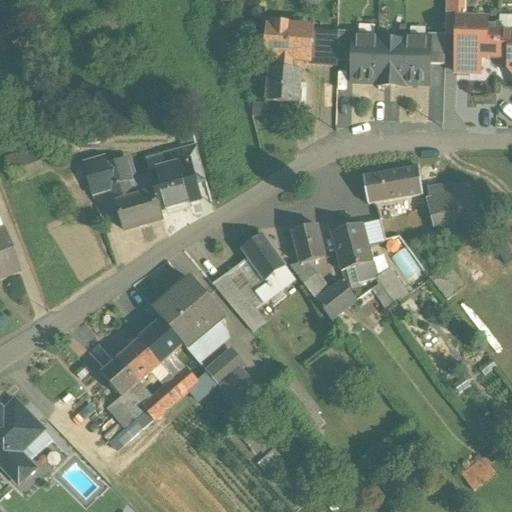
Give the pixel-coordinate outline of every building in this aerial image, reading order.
[(467,0),(461,0),(446,0),(445,35),(457,36),(457,34),(459,34),(459,22),(465,22),(466,20),(467,0)] [(119,14),(91,21),(96,41),(124,33),(119,14)] [(466,20),(465,22),(459,22),(459,34),(457,34),(457,36),(456,74),(481,75),(481,62),(498,62),(499,32),(499,27),(485,26),(485,21),(466,20)] [(312,30),(269,27),(267,60),(272,61),(300,63),(309,64),(312,30)] [(511,32),(499,32),(498,62),(510,63),(510,70),(511,72),(511,32)] [(124,33),(96,41),(101,59),(129,52),(124,33)] [(356,34),(339,33),(338,63),(353,64),(354,38),(356,38),(356,34)] [(445,36),(428,36),(428,41),(430,41),(429,66),(444,67),(445,36)] [(404,44),(379,43),(379,39),(356,38),(354,38),(353,64),(352,85),(376,86),(376,88),(378,88),(403,89),(405,89),(405,87),(429,87),(429,66),(430,41),(428,41),(404,40),(404,44)] [(300,63),(272,61),(272,70),(269,70),(269,71),(301,73),(299,73),(300,63)] [(301,73),(269,71),(267,104),(299,107),(301,73)] [(337,85),(326,85),(326,108),(337,108),(337,85)] [(95,138),(74,136),(74,151),(95,153),(95,138)] [(196,148),(186,150),(195,185),(206,182),(196,148)] [(186,150),(146,161),(154,192),(155,192),(162,221),(163,221),(161,212),(200,202),(195,185),(186,150)] [(37,151),(6,162),(13,182),(44,170),(37,151)] [(128,162),(106,168),(104,160),(84,166),(92,194),(111,188),(111,187),(128,182),(134,181),(128,162)] [(394,174),(364,180),(369,205),(375,204),(394,201),(422,196),(418,170),(402,173),(401,167),(393,168),(394,174)] [(134,181),(128,182),(133,198),(154,192),(149,176),(134,181)] [(128,182),(111,187),(111,188),(116,203),(133,198),(128,182)] [(470,187),(452,190),(461,224),(478,217),(470,187)] [(452,190),(426,198),(428,211),(433,230),(461,224),(452,190)] [(133,198),(116,203),(124,232),(162,221),(155,192),(154,192),(133,198)] [(380,223),(399,218),(394,201),(375,204),(380,223)] [(399,218),(380,223),(385,242),(404,237),(410,236),(420,234),(433,230),(428,211),(399,218)] [(317,227),(291,234),(300,267),(306,266),(326,261),(317,227)] [(361,227),(333,235),(346,284),(374,276),(366,247),(361,227)] [(0,232),(0,279),(19,273),(3,232),(1,232),(0,232)] [(420,234),(410,236),(412,243),(412,246),(422,243),(420,234)] [(511,238),(494,248),(505,269),(511,265),(511,238)] [(285,270),(262,239),(242,254),(265,285),(285,270)] [(387,249),(418,284),(428,275),(397,240),(387,249)] [(300,267),(290,270),(316,304),(327,296),(315,280),(316,279),(306,266),(300,267)] [(285,270),(265,285),(267,287),(245,303),(254,315),(296,284),(285,270)] [(394,307),(410,296),(392,270),(377,281),(394,307)] [(465,291),(448,270),(430,282),(448,305),(465,291)] [(245,303),(226,278),(213,288),(253,336),(264,328),(254,315),(245,303)] [(190,281),(154,312),(163,323),(184,347),(187,351),(224,320),(190,281)] [(327,296),(316,304),(331,323),(356,304),(342,285),(327,296)] [(163,323),(139,343),(161,367),(169,360),(174,356),(184,347),(163,323)] [(161,367),(139,343),(117,362),(139,387),(151,376),(161,367)] [(231,352),(206,373),(208,376),(219,388),(243,367),(231,352)] [(182,365),(174,356),(169,360),(177,369),(182,365)] [(177,369),(169,360),(161,367),(169,377),(174,383),(187,371),(182,365),(177,369)] [(139,387),(117,362),(101,377),(121,400),(122,401),(128,396),(139,387)] [(161,367),(151,376),(159,385),(169,377),(161,367)] [(174,383),(166,389),(178,403),(189,393),(200,385),(199,384),(187,371),(174,383)] [(208,376),(199,384),(200,385),(189,393),(199,404),(219,388),(208,376)] [(169,377),(159,385),(164,390),(166,389),(174,383),(169,377)] [(164,390),(142,411),(145,414),(154,424),(178,403),(166,389),(164,390)] [(142,411),(128,396),(122,401),(121,400),(118,403),(135,423),(145,414),(142,411)] [(135,423),(118,403),(107,412),(124,432),(135,423)] [(19,455),(26,449),(43,433),(16,405),(0,419),(0,466),(19,487),(35,472),(19,455)] [(117,450),(136,436),(130,428),(112,443),(117,450)] [(52,443),(43,433),(26,449),(36,459),(52,443)] [(487,459),(463,474),(473,491),(498,476),(487,459)]
